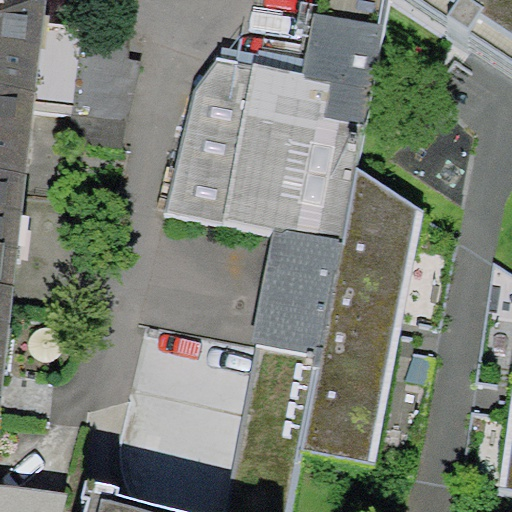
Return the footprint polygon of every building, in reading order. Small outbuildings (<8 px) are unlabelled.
[(322,0),(306,83),(250,72),(216,65),(193,97),(164,216),(279,238),(339,249),(354,175),(387,2),(387,0),(322,0)] [(511,0),(387,0),(387,2),(468,55),(476,43),(511,66),(511,0)] [(30,112),(40,25),(0,20),(0,108),(13,110),(30,112)] [(72,117),(125,123),(139,66),(126,64),(129,35),(40,25),(30,112),(72,117)] [(0,194),(20,197),(30,112),(13,110),(0,108),(0,194)] [(125,123),(72,117),(68,146),(121,152),(125,123)] [(339,249),(325,324),(392,337),(398,307),(415,218),(421,222),(422,219),(354,175),(339,249)] [(0,307),(8,308),(13,265),(0,264),(0,231),(16,233),(20,197),(0,194),(0,307)] [(265,312),(258,348),(318,360),(325,324),(339,249),(279,238),(265,312)] [(325,324),(318,360),(299,458),(373,472),(374,469),(367,468),(384,381),(392,337),(325,324)] [(288,511),(299,458),(318,360),(258,348),(226,511),(91,511),(90,511),(288,511)] [(499,493),(498,496),(511,498),(511,448),(511,458),(505,495),(499,493)] [(0,511),(58,511),(61,505),(0,497),(0,511)]
